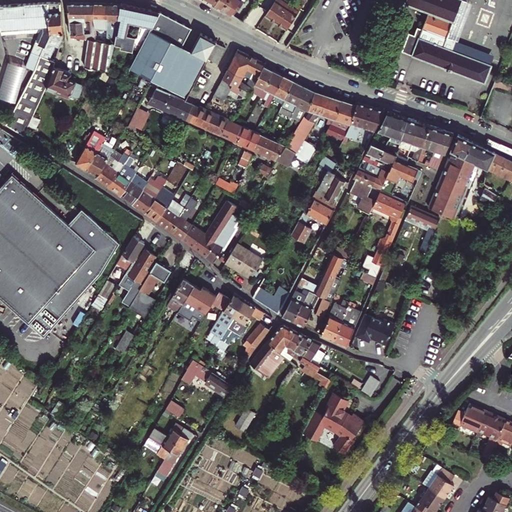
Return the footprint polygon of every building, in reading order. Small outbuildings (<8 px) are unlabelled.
[(219,0),(216,5),(224,10),(230,0),(219,0)] [(233,15),(235,13),(237,14),(246,0),(230,0),(224,10),(233,15)] [(289,30),(308,1),(306,0),(302,0),(298,7),(299,9),(297,11),(280,0),(277,0),(267,16),(289,30)] [(494,65),(492,64),(455,50),(458,41),(449,38),(462,0),(467,0),(469,1),(469,0),(407,0),(406,3),(429,13),(424,29),(419,27),(416,35),(410,33),(403,51),(487,84),(494,65)] [(27,66),(36,70),(52,35),(50,1),(1,4),(3,29),(24,28),(25,33),(40,33),(27,66)] [(48,84),(55,66),(56,62),(52,60),(57,46),(60,47),(65,35),(62,1),(50,1),(52,35),(36,70),(8,124),(25,135),(48,88),(50,85),(48,84)] [(69,2),(72,33),(86,32),(86,25),(97,24),(96,21),(97,3),(69,2)] [(109,31),(110,22),(110,3),(97,3),(96,21),(102,21),(102,28),(105,28),(105,31),(109,31)] [(110,3),(110,22),(120,22),(123,5),(123,4),(110,3)] [(132,22),(145,25),(149,8),(136,6),(123,5),(120,22),(116,44),(135,48),(135,47),(137,40),(137,38),(129,36),(132,22)] [(152,9),(149,8),(145,25),(154,26),(161,13),(152,9)] [(145,41),(142,48),(131,68),(132,69),(127,79),(148,88),(150,84),(158,88),(187,100),(210,59),(219,43),(171,16),(162,11),(161,13),(154,26),(145,41)] [(72,37),(89,40),(97,41),(98,34),(86,32),(72,33),(72,37)] [(97,41),(89,40),(86,67),(110,71),(116,44),(97,41)] [(135,47),(142,48),(145,41),(137,40),(135,47)] [(228,48),(219,43),(210,59),(219,63),(228,48)] [(240,50),(230,68),(245,76),(250,79),(257,82),(266,66),(266,65),(240,50)] [(27,66),(9,61),(0,94),(0,97),(17,102),(27,66)] [(65,71),(55,66),(48,84),(50,85),(48,88),(57,92),(56,93),(71,99),(73,95),(77,97),(80,96),(83,87),(81,84),(70,80),(71,75),(64,72),(65,71)] [(256,84),(266,88),(274,70),(266,66),(257,82),(256,84)] [(240,86),(242,81),(245,76),(230,68),(225,78),(235,84),(232,89),(250,99),(253,93),(240,86)] [(274,70),(266,88),(273,92),(277,94),(286,76),(274,70)] [(295,80),(286,76),(277,94),(274,98),(284,103),(295,80)] [(235,84),(225,78),(215,96),(226,102),(232,89),(235,84)] [(247,84),(254,88),(256,84),(257,82),(250,79),(247,84)] [(306,86),(295,80),(284,103),(295,108),(295,107),(297,103),(306,86)] [(247,84),(242,81),(240,86),(253,93),(256,88),(254,88),(247,84)] [(511,94),(511,93),(511,86),(497,82),(494,90),(511,94)] [(316,91),(306,86),(297,103),(310,110),(316,91)] [(187,100),(158,88),(149,102),(187,119),(190,120),(198,106),(196,104),(187,100)] [(321,114),(329,117),(336,97),(316,91),(310,110),(288,145),(287,146),(297,153),(321,114)] [(277,94),(273,92),(272,94),(271,94),(266,104),(262,105),(255,118),(263,122),(272,103),(274,100),(274,98),(277,94)] [(259,96),(253,93),(250,99),(248,100),(246,103),(251,105),(254,101),(255,102),(259,96)] [(336,97),(329,117),(330,118),(337,120),(339,120),(346,101),(336,97)] [(358,105),(346,101),(339,120),(353,124),(358,105)] [(358,105),(353,124),(376,131),(387,111),(359,102),(358,105)] [(131,123),(138,126),(140,121),(143,122),(145,119),(142,117),(146,110),(147,107),(141,104),(131,123)] [(190,120),(194,122),(223,135),(230,120),(202,107),(198,106),(190,120)] [(152,113),(146,110),(142,117),(145,119),(143,122),(140,121),(138,126),(144,128),(152,113)] [(389,134),(399,114),(389,111),(379,131),(389,134)] [(397,137),(392,152),(396,153),(397,154),(399,148),(398,148),(398,146),(408,117),(399,114),(389,134),(397,137)] [(411,150),(420,121),(408,117),(398,146),(411,150)] [(223,135),(240,142),(247,127),(235,122),(230,120),(223,135)] [(337,120),(335,125),(339,127),(336,134),(345,139),(353,124),(339,120),(337,120)] [(418,161),(423,146),(430,124),(420,121),(411,150),(415,151),(413,159),(418,161)] [(339,127),(335,125),(331,124),(328,133),(335,136),(336,134),(339,127)] [(441,127),(430,124),(423,146),(430,148),(425,164),(428,166),(430,162),(434,149),(441,127)] [(256,150),(263,134),(258,132),(247,127),(240,142),(256,150)] [(441,127),(434,149),(430,162),(428,166),(438,169),(445,152),(446,152),(454,132),(441,127)] [(87,171),(102,145),(107,136),(96,130),(76,164),(87,171)] [(466,161),(474,141),(459,133),(452,149),(454,150),(451,155),(466,161)] [(288,145),(277,140),(268,137),(263,134),(256,150),(275,158),(273,162),(276,164),(287,146),(288,145)] [(107,136),(102,145),(87,171),(98,178),(111,155),(118,142),(107,136)] [(452,194),(444,213),(455,218),(467,189),(470,190),(481,166),(489,169),(497,152),(474,141),(466,161),(460,176),(452,194)] [(330,170),(340,157),(346,149),(337,143),(335,147),(334,146),(322,166),(330,170)] [(368,153),(382,159),(386,149),(383,147),(373,143),(368,153)] [(279,184),(297,153),(287,146),(276,164),(274,168),(268,177),(279,184)] [(392,152),(386,149),(382,159),(394,164),(395,159),(397,154),(396,153),(392,152)] [(251,161),(254,154),(247,151),(244,158),(251,161)] [(507,157),(497,152),(489,169),(498,173),(507,157)] [(121,161),(111,155),(98,178),(97,180),(109,188),(119,174),(130,156),(127,153),(121,161)] [(416,179),(420,181),(423,172),(407,164),(409,159),(397,154),(395,159),(394,164),(392,167),(391,171),(382,189),(393,194),(402,174),(413,178),(413,180),(415,180),(416,179)] [(466,161),(451,155),(446,170),(460,176),(466,161)] [(136,159),(130,156),(119,174),(109,188),(121,197),(132,180),(138,171),(131,167),(136,159)] [(392,167),(366,156),(365,159),(383,167),(391,171),(392,167)] [(511,158),(507,157),(498,173),(511,180),(511,179),(511,158)] [(187,160),(185,164),(193,169),(194,170),(197,166),(187,160)] [(363,163),(355,177),(358,179),(352,192),(361,197),(363,195),(368,197),(366,203),(361,201),(360,206),(364,208),(366,205),(374,208),(375,205),(379,195),(372,192),(374,186),(379,176),(382,171),(363,163)] [(268,177),(274,168),(265,164),(260,172),(268,177)] [(317,175),(321,169),(311,164),(308,170),(317,175)] [(323,181),(330,170),(322,166),(321,169),(317,175),(308,170),(302,179),(319,189),(323,181)] [(382,189),(391,171),(383,167),(382,171),(379,176),(374,186),(382,189)] [(319,189),(317,191),(336,202),(347,180),(330,170),(323,181),(319,189)] [(452,194),(460,176),(446,170),(438,189),(452,194)] [(0,298),(45,339),(84,295),(105,272),(100,269),(116,241),(84,212),(70,227),(14,176),(0,191),(0,298)] [(159,222),(172,200),(163,195),(168,187),(170,188),(176,179),(170,176),(165,184),(146,213),(159,222)] [(218,178),(216,186),(235,192),(237,184),(218,178)] [(134,205),(146,213),(165,184),(157,179),(149,192),(144,188),(134,205)] [(134,205),(144,188),(132,180),(121,197),(134,205)] [(494,188),(486,183),(485,185),(487,186),(493,191),(494,188)] [(491,198),(494,192),(493,191),(487,186),(482,199),(493,205),(495,202),(496,200),(491,198)] [(283,200),(262,187),(252,203),(252,204),(249,207),(241,220),(244,222),(262,233),(283,200)] [(375,205),(389,211),(395,195),(393,194),(382,189),(379,195),(375,205)] [(452,194),(438,189),(431,208),(444,213),(452,194)] [(310,216),(327,225),(338,203),(336,202),(317,191),(291,235),(305,242),(313,228),(305,225),(310,216)] [(503,196),(494,192),(491,198),(496,200),(495,202),(499,204),(501,200),(503,196)] [(159,222),(171,230),(192,197),(187,193),(180,205),(172,200),(159,222)] [(395,195),(389,211),(399,216),(391,234),(396,236),(404,218),(401,216),(408,201),(395,195)] [(191,226),(194,222),(188,218),(199,201),(192,197),(171,230),(183,238),(191,226)] [(241,203),(249,207),(252,204),(244,199),(241,203)] [(511,204),(501,200),(499,204),(500,204),(511,208),(511,204)] [(204,234),(196,247),(208,255),(235,213),(238,207),(229,201),(207,236),(204,234)] [(430,247),(441,220),(442,218),(413,205),(409,214),(432,223),(428,234),(424,244),(430,247)] [(235,213),(208,255),(216,261),(237,227),(236,226),(241,217),(235,213)] [(428,234),(432,223),(409,214),(408,217),(404,225),(428,234)] [(388,220),(387,219),(380,216),(377,223),(385,226),(388,220)] [(262,233),(244,222),(241,227),(259,238),(262,233)] [(196,247),(204,234),(191,226),(183,238),(196,247)] [(146,243),(135,236),(120,261),(128,266),(126,269),(129,270),(139,254),(146,243)] [(121,246),(116,241),(100,269),(105,272),(121,246)] [(265,259),(239,243),(227,262),(253,279),(265,259)] [(391,261),(389,260),(381,280),(387,282),(393,267),(401,270),(407,256),(398,253),(400,249),(397,247),(391,261)] [(134,301),(159,261),(156,259),(158,256),(146,249),(141,256),(139,254),(129,270),(127,273),(138,279),(128,298),(134,301)] [(336,276),(344,257),(335,253),(326,272),(336,276)] [(351,259),(344,257),(336,276),(342,279),(347,266),(351,259)] [(354,269),(363,273),(367,264),(351,258),(351,259),(347,266),(354,269)] [(159,261),(134,301),(131,307),(141,314),(152,296),(149,294),(160,277),(166,281),(173,269),(159,261)] [(379,270),(367,264),(363,273),(364,273),(375,278),(379,270)] [(122,271),(116,267),(111,276),(117,280),(122,271)] [(363,273),(354,269),(352,273),(362,277),(364,273),(363,273)] [(326,298),(336,276),(326,272),(321,285),(305,277),(300,286),(306,288),(311,290),(317,293),(323,296),(326,298)] [(375,278),(364,273),(362,277),(374,282),(375,278)] [(332,300),(342,279),(336,276),(326,298),(332,300)] [(182,307),(196,284),(186,277),(173,298),(168,307),(162,317),(165,318),(174,302),(182,307)] [(116,283),(109,280),(85,318),(92,322),(116,283)] [(196,284),(182,307),(195,315),(193,319),(201,324),(213,304),(219,294),(204,286),(203,288),(196,284)] [(255,296),(280,314),(287,302),(292,291),(283,285),(278,295),(261,285),(255,296)] [(295,322),(311,290),(306,288),(304,293),(298,290),(284,317),(295,322)] [(317,293),(311,290),(295,322),(306,327),(323,296),(317,293)] [(219,294),(213,304),(224,310),(231,298),(221,292),(219,294)] [(234,293),(231,298),(224,310),(208,338),(219,345),(223,338),(247,301),(234,293)] [(162,303),(168,307),(173,298),(167,294),(162,303)] [(325,316),(331,302),(324,298),(317,313),(325,316)] [(334,341),(351,303),(345,300),(342,305),(337,303),(322,335),(334,341)] [(257,308),(247,301),(223,338),(230,342),(237,331),(242,335),(249,324),(247,323),(253,315),(257,308)] [(348,347),(357,327),(349,324),(357,304),(351,301),(351,303),(334,341),(348,347)] [(257,308),(253,315),(262,321),(267,314),(257,308)] [(388,345),(397,323),(384,318),(383,322),(366,314),(356,338),(368,339),(371,340),(373,336),(379,339),(378,341),(388,345)] [(251,356),(272,330),(263,323),(245,346),(250,349),(247,354),(251,356)] [(281,327),(268,344),(282,355),(281,356),(286,359),(291,363),(295,357),(288,354),(289,349),(287,348),(299,331),(286,326),(281,327)] [(125,353),(136,335),(129,330),(118,349),(125,353)] [(296,352),(307,335),(299,331),(287,348),(289,349),(288,354),(295,357),(304,362),(304,363),(309,367),(321,373),(324,368),(319,365),(304,356),(296,352)] [(307,335),(296,352),(304,356),(319,365),(327,353),(320,349),(323,343),(307,335)] [(76,341),(72,339),(66,348),(70,350),(76,341)] [(282,355),(268,344),(253,363),(251,367),(268,380),(286,359),(281,356),(282,355)] [(195,360),(189,370),(228,394),(234,384),(206,366),(195,360)] [(373,376),(365,389),(374,394),(382,381),(373,376)] [(325,416),(316,411),(304,434),(317,441),(325,428),(324,426),(327,426),(341,434),(341,440),(336,447),(336,448),(342,451),(347,454),(356,440),(354,438),(365,421),(354,414),(352,416),(350,415),(346,416),(344,415),(347,411),(345,410),(350,401),(336,393),(327,410),(328,410),(325,416)] [(184,411),(171,403),(168,409),(181,416),(184,411)] [(480,430),(488,412),(470,403),(466,413),(459,410),(452,425),(460,429),(463,423),(480,430)] [(257,410),(247,405),(237,423),(246,428),(257,410)] [(507,420),(488,412),(480,430),(491,436),(483,457),(485,458),(489,460),(501,433),(507,420)] [(511,422),(507,420),(501,433),(497,442),(503,444),(504,442),(511,445),(511,422)] [(186,429),(177,424),(169,437),(155,429),(149,438),(162,446),(156,457),(165,463),(167,460),(186,429)] [(194,434),(186,429),(167,460),(175,465),(194,434)] [(507,459),(497,455),(495,461),(504,464),(507,459)] [(260,468),(256,473),(261,477),(264,472),(260,468)] [(428,487),(445,498),(454,485),(451,483),(455,477),(442,468),(437,474),(432,471),(423,484),(428,487)] [(428,487),(415,506),(423,511),(430,511),(433,509),(436,511),(445,498),(428,487)] [(245,489),(241,494),(246,497),(250,492),(245,489)] [(483,510),(487,511),(503,511),(511,497),(497,490),(494,496),(490,494),(483,510)] [(423,511),(415,506),(408,501),(400,511),(423,511)]
